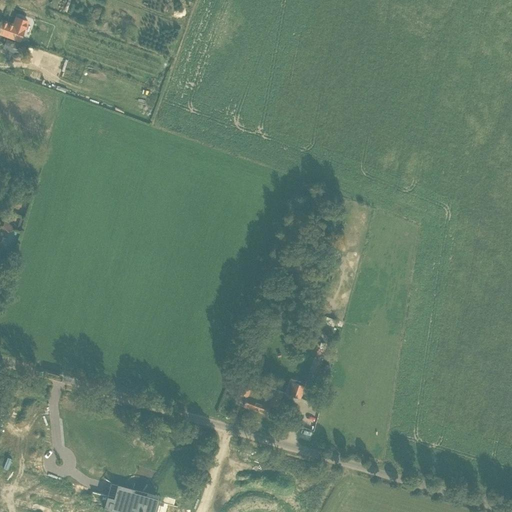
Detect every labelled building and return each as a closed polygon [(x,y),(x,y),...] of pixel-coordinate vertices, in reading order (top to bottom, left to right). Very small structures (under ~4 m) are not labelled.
[(0,20),(0,35),(15,42),(19,43),(27,21),(16,17),(13,25),(0,20)] [(0,228),(6,235),(7,236),(14,229),(5,219),(0,222),(0,228)] [(327,332),(331,334),(336,320),(320,314),(312,333),(325,338),(327,332)] [(248,396),(247,397),(244,406),(266,414),(270,404),(277,407),(283,391),(274,388),(270,397),(250,390),(254,381),(253,381),(255,376),(247,373),(240,393),(248,396)] [(295,380),(289,395),(301,399),(305,386),(305,383),(295,380)] [(11,455),(43,465),(45,461),(80,472),(86,455),(51,444),(50,446),(17,436),(11,455)] [(130,511),(131,508),(140,511),(139,511),(153,511),(155,504),(157,505),(162,506),(163,503),(173,505),(174,499),(163,496),(162,501),(158,501),(156,500),(140,496),(140,495),(131,493),(133,488),(132,488),(117,484),(117,486),(116,486),(113,498),(106,496),(105,500),(103,508),(117,511),(103,511),(97,510),(96,511),(130,511)]
